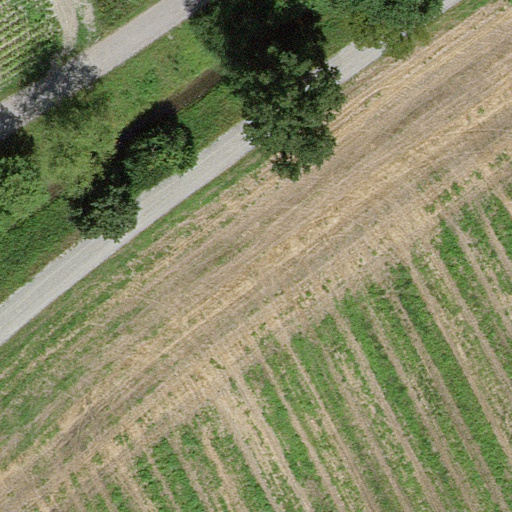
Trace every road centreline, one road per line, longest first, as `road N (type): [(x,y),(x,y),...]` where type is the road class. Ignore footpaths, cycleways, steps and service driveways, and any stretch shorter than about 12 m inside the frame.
road 1 (track): [(0,328),(139,204),(438,0)]
road 2 (track): [(0,114),(166,0)]
